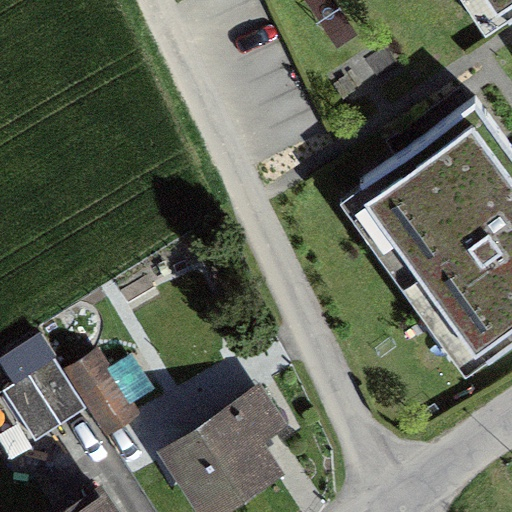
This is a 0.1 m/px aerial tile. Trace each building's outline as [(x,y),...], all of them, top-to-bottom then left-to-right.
[(511,0),(499,0),(510,16),(511,14),(511,0)] [(489,355),(511,338),(511,144),(476,94),(361,177),(411,247),(399,256),(432,302),(444,293),(489,355)] [(108,426),(135,409),(96,349),(69,366),(108,426)] [(36,437),(86,404),(54,354),(3,387),(36,437)] [(209,507),(273,465),(256,437),(281,421),(260,388),(169,446),(209,507)] [(114,511),(99,487),(59,511),(114,511)]
